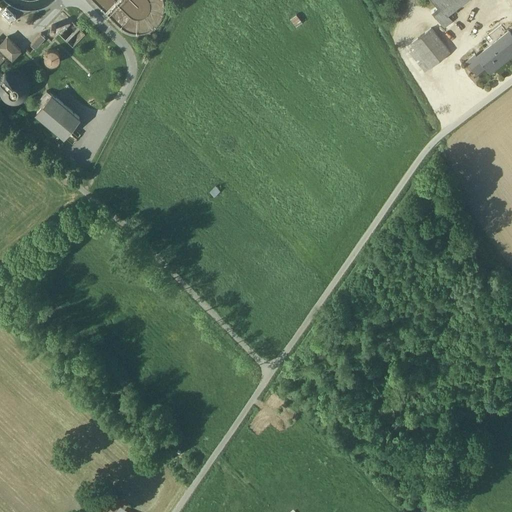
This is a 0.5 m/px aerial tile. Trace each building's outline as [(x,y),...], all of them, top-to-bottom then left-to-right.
[(445,0),(438,6),(431,11),(444,26),(451,20),(447,15),(466,0),(445,0)] [(6,8),(2,13),(11,22),(16,17),(6,8)] [(303,22),(297,14),(291,19),(297,27),(303,22)] [(450,51),(431,28),(411,44),(430,67),(450,51)] [(511,34),(509,30),(475,58),(473,56),(466,61),(476,73),(485,66),(490,72),(496,67),(495,65),(502,59),(504,61),(511,54),(511,34)] [(46,37),(41,33),(31,44),(36,48),(46,37)] [(22,49),(8,36),(0,44),(13,57),(22,49)] [(0,60),(8,53),(13,58),(13,57),(0,44),(0,60)] [(430,67),(415,48),(410,52),(424,71),(430,67)] [(60,52),(56,49),(53,49),(51,49),(47,52),(45,55),(45,59),(48,62),(51,64),(56,64),(59,62),(61,57),(60,52)] [(21,70),(14,69),(8,70),(4,74),(1,80),(1,87),(3,93),(8,97),(15,100),(22,98),(28,94),(30,90),(31,86),(31,81),(30,77),(26,73),(21,70)] [(48,90),(38,102),(43,106),(53,95),(48,90)] [(81,118),(53,95),(43,106),(38,113),(65,136),(81,118)]
